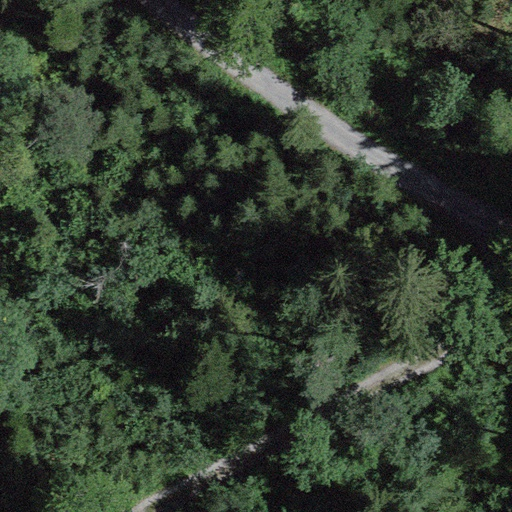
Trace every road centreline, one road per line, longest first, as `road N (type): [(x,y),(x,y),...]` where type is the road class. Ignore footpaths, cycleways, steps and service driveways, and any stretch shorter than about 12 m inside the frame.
road 1 (track): [(511,283),(363,393),(122,511)]
road 2 (track): [(148,0),(511,234)]
